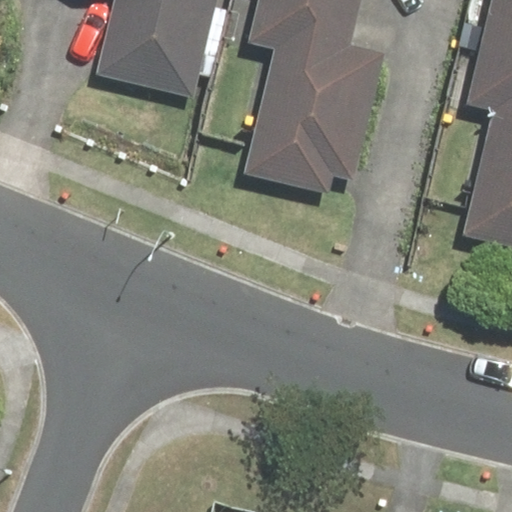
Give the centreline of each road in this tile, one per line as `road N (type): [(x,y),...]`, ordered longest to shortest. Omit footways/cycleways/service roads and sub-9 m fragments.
road 1 (residential): [(129,292),(511,392)]
road 2 (residential): [(129,292),(44,511)]
road 3 (residential): [(0,237),(129,292)]
